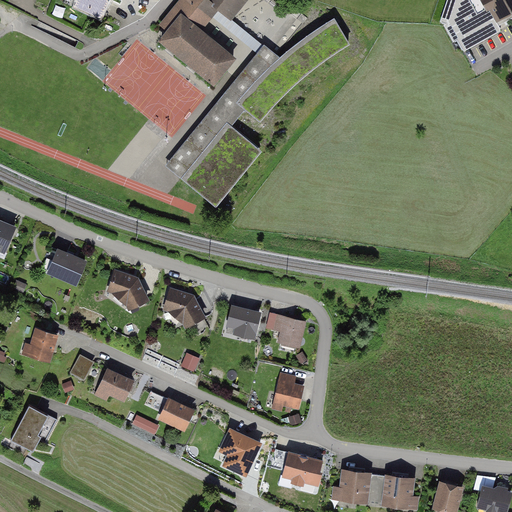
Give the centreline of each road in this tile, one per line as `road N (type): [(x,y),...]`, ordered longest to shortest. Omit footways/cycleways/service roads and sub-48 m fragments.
road 1 (residential): [(0,196),(128,250),(315,307),(326,330),(314,434)]
road 2 (residential): [(85,339),(280,431),(314,434)]
road 3 (residential): [(277,511),(52,404)]
road 4 (residential): [(314,434),(341,448),(511,468)]
road 5 (residential): [(19,27),(83,54),(147,22),(169,0)]
road 6 (residential): [(0,457),(107,511)]
